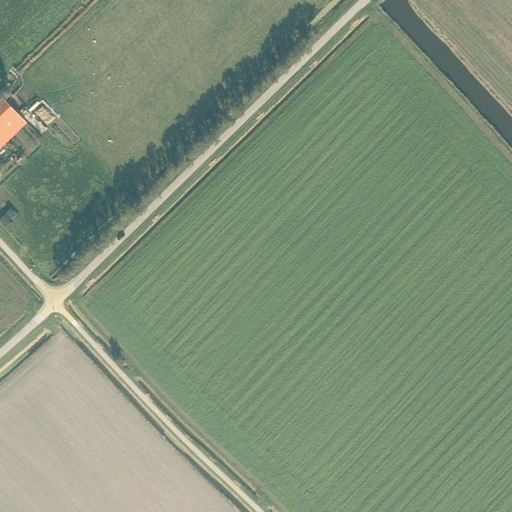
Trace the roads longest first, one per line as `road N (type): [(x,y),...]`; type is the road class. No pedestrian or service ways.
road 1 (unclassified): [(55,302),(364,0)]
road 2 (unclassified): [(259,511),(55,302)]
